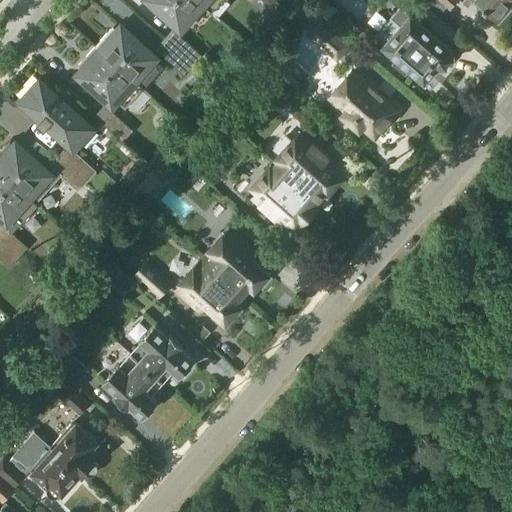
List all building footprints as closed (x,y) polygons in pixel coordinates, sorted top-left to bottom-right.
[(220,20),(221,20),(198,0),(150,0),(182,28),(189,20),(190,20),(203,5),(220,20)] [(198,0),(221,20),(221,19),(212,12),(223,0),(198,0)] [(444,17),(459,0),(426,0),(444,17)] [(511,0),(477,0),(499,20),(511,4),(511,0)] [(269,32),(286,15),(278,7),(262,25),(269,32)] [(411,15),(401,7),(391,17),(393,18),(376,37),(385,44),(385,45),(425,80),(438,66),(439,66),(446,66),(453,58),(453,50),(445,43),(444,43),(411,15)] [(308,34),(337,59),(348,47),(319,22),(308,34)] [(111,30),(96,46),(143,88),(162,67),(153,59),(156,57),(122,26),(115,33),(111,30)] [(168,42),(192,63),(200,54),(176,33),(168,42)] [(184,72),(192,63),(168,42),(160,51),(184,72)] [(143,88),(96,46),(82,62),(86,66),(79,73),(113,104),(120,96),(129,104),(143,88)] [(272,82),(250,62),(238,76),(260,95),(272,82)] [(392,122),(397,117),(396,113),(399,110),(353,71),(342,85),(346,89),(334,102),(345,112),(343,115),(360,129),(362,126),(375,137),(388,123),(392,122)] [(92,127),(49,89),(41,81),(23,101),(41,117),(37,121),(45,128),(49,124),(74,147),(92,127)] [(123,139),(131,130),(107,109),(99,118),(123,139)] [(280,161),(278,164),(317,198),(317,199),(325,190),(328,192),(330,189),(340,178),(334,173),(340,166),(307,137),(302,144),(296,138),(292,142),(286,137),(276,149),(282,154),(278,158),(281,160),(280,161)] [(198,171),(209,159),(186,140),(176,152),(198,171)] [(5,146),(0,151),(0,170),(35,202),(61,173),(55,167),(50,173),(16,142),(9,150),(5,146)] [(63,158),(87,180),(95,171),(71,150),(63,158)] [(78,189),(87,180),(63,158),(55,167),(61,173),(78,189)] [(313,203),(317,199),(317,198),(278,164),(274,167),(271,165),(254,185),(260,190),(254,196),(287,226),(293,219),(296,222),(300,217),(303,220),(316,206),(313,203)] [(136,191),(149,202),(154,196),(151,193),(160,183),(163,186),(169,179),(157,169),(136,191)] [(38,205),(35,202),(0,170),(0,213),(8,221),(15,212),(24,220),(38,205)] [(0,227),(0,239),(18,256),(26,247),(2,226),(0,227)] [(247,283),(254,290),(268,274),(248,256),(253,250),(230,229),(224,235),(224,234),(210,250),(211,251),(203,259),(240,292),(247,283)] [(0,256),(10,265),(18,256),(0,239),(0,256)] [(200,310),(205,304),(226,322),(240,307),(232,300),(240,292),(203,259),(196,267),(195,267),(181,282),(182,283),(176,289),(200,310)] [(102,275),(124,294),(136,281),(114,261),(102,275)] [(170,285),(147,263),(135,275),(159,297),(170,285)] [(168,336),(156,324),(141,341),(142,342),(131,354),(163,382),(174,370),(179,375),(180,374),(187,372),(191,367),(193,360),(194,359),(182,348),(183,347),(169,335),(168,336)] [(0,342),(0,360),(10,349),(1,341),(0,342)] [(55,362),(77,382),(89,369),(67,349),(55,362)] [(131,406),(142,416),(144,415),(150,413),(154,408),(156,401),(157,400),(152,395),(163,382),(131,354),(120,366),(119,366),(104,382),(117,393),(116,394),(130,407),(131,406)] [(56,395),(79,415),(90,402),(67,382),(56,395)] [(52,446),(81,473),(83,474),(85,472),(86,473),(91,475),(95,474),(98,471),(99,466),(96,462),(95,461),(103,452),(95,445),(97,442),(74,421),(52,446)] [(61,495),(81,473),(52,446),(32,469),(50,486),(48,490),(49,494),(53,497),(57,497),(61,495)] [(0,471),(16,486),(26,475),(4,455),(0,459),(0,471)] [(0,500),(2,502),(14,489),(0,477),(0,500)] [(0,511),(16,511),(6,503),(0,510),(0,511)]
